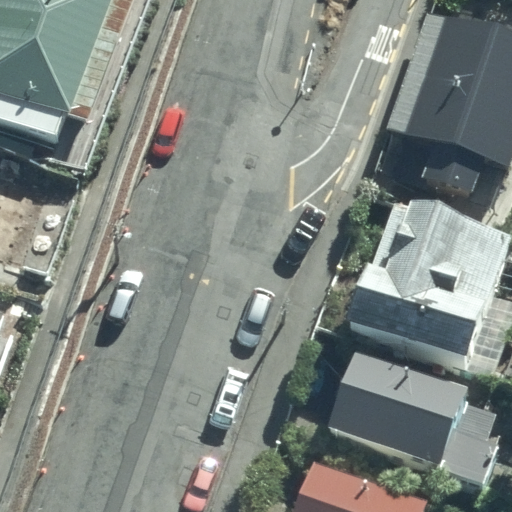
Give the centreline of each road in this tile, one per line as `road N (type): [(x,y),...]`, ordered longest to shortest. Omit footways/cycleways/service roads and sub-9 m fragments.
road 1 (residential): [(106,511),(220,188)]
road 2 (residential): [(220,188),(302,164),(331,135),(386,0)]
road 3 (residential): [(220,188),(272,0)]
